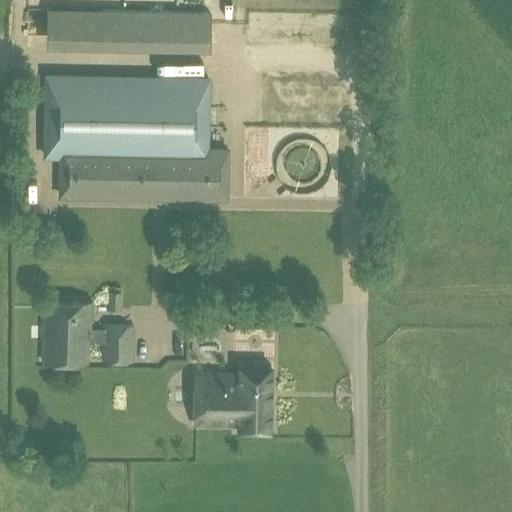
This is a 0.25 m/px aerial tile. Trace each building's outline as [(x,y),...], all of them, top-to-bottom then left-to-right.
[(210,10),(46,7),(46,46),(210,49),(210,10)] [(44,72),(43,157),(59,158),(58,197),(229,200),(229,146),(209,145),(211,75),(44,72)] [(107,307),(121,307),(122,291),(107,291),(107,307)] [(93,319),(93,301),(43,300),(42,362),(87,362),(88,341),(103,341),(103,331),(88,331),(88,319),(93,319)] [(102,360),(133,361),(134,325),(103,325),(103,331),(103,341),(102,360)] [(238,430),(270,430),(271,366),(239,365),(239,373),(195,372),(194,424),(238,425),(238,430)]
